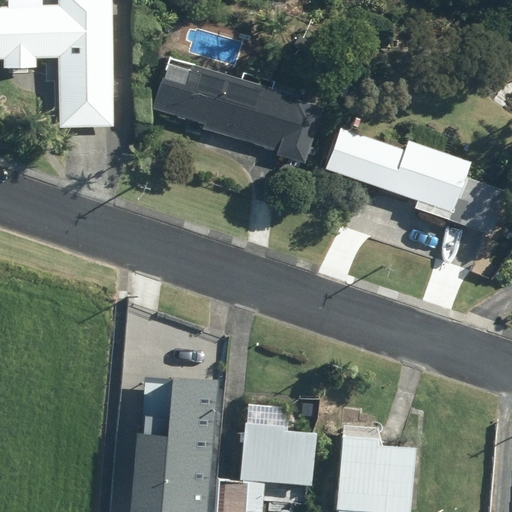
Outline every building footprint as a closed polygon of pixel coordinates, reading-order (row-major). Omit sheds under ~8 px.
[(108,0),(0,0),(0,54),(3,55),(4,66),(35,65),(36,54),(57,54),(58,124),(111,123),(108,0)] [(184,24),(178,47),(197,53),(204,29),(184,24)] [(164,61),(152,105),(204,120),(203,126),(278,147),(277,152),(292,156),(291,162),(299,165),(300,159),(305,161),(322,103),(295,96),(296,91),(189,60),(187,67),(164,61)] [(414,204),(490,230),(505,187),(461,172),(466,156),(405,135),(402,145),(338,123),(324,164),(417,197),(414,204)] [(209,503),(217,375),(174,372),(171,424),(124,421),(119,497),(169,501),(168,506),(198,508),(199,503),(209,503)] [(218,477),(215,511),(244,511),(245,509),(261,510),(263,478),(312,482),(315,428),(287,426),(289,402),(247,400),(245,418),(243,418),(239,476),(243,476),(243,479),(218,477)] [(408,511),(413,442),(378,439),(378,434),(339,431),(334,506),(337,506),(336,511),(393,511),(393,510),(408,511)]
